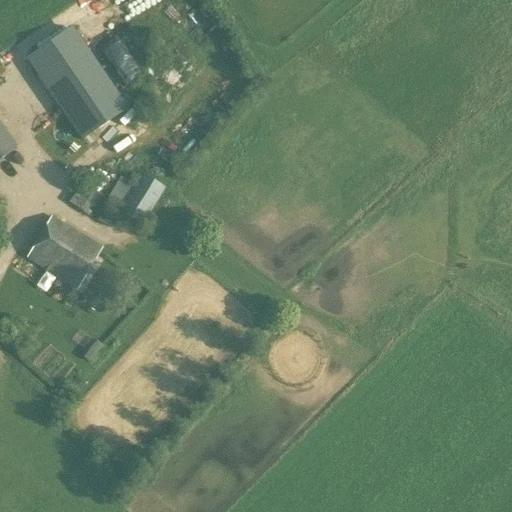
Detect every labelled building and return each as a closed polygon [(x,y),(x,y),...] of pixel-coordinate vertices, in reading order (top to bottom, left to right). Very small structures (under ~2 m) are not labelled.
[(9,65),(64,144),(107,113),(52,35),(9,65)] [(0,160),(17,149),(0,124),(0,160)] [(138,175),(115,212),(142,227),(165,189),(138,175)] [(81,183),(69,204),(88,217),(101,197),(81,183)] [(105,207),(97,222),(107,227),(115,213),(105,207)] [(27,258),(76,291),(101,249),(51,218),(27,258)] [(100,347),(95,343),(82,359),(88,363),(100,347)]
